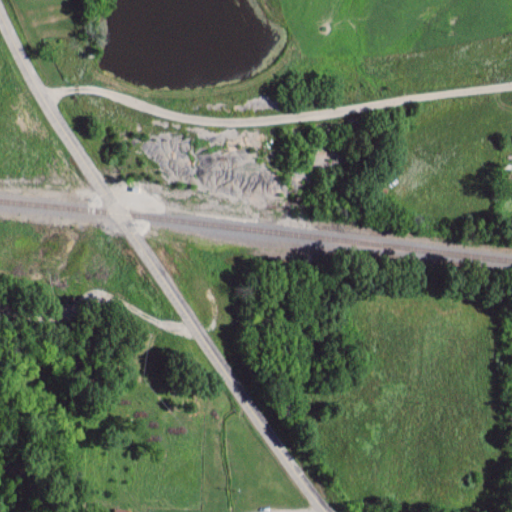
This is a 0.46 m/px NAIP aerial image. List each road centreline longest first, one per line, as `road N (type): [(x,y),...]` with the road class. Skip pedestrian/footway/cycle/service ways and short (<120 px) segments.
road 1 (tertiary): [(323,511),(45,103),(0,13)]
road 2 (residential): [(45,103),(83,92),(174,122),(244,127),(511,89)]
